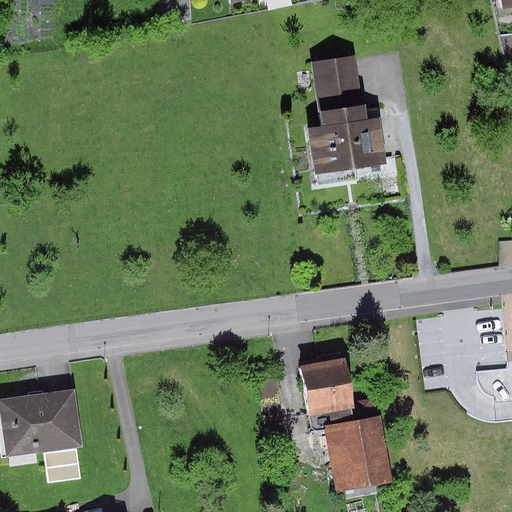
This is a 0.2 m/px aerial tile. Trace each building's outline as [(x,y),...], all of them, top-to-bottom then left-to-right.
[(511,0),(501,0),(503,9),(511,7),(511,0)] [(345,62),(307,68),(316,126),(299,129),(308,187),(382,175),(370,103),(353,106),(345,62)] [(347,363),(304,370),(312,417),(354,410),(347,363)] [(67,396),(0,403),(6,452),(72,445),(67,396)] [(377,422),(325,432),(335,490),(347,488),(351,511),(378,511),(373,482),(387,480),(377,422)]
